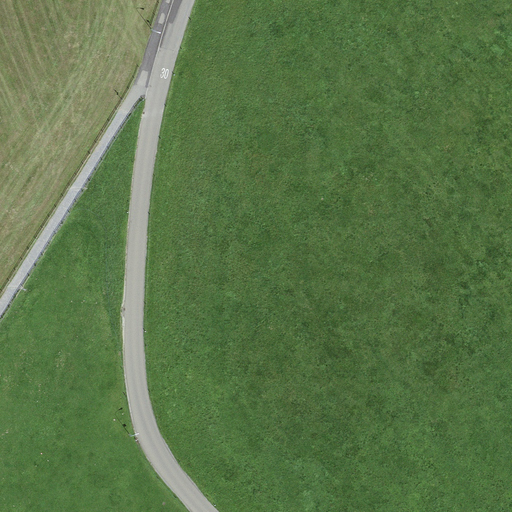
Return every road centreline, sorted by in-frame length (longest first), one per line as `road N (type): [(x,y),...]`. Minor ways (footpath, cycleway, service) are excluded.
road 1 (unclassified): [(187,0),(159,87),(141,195),(134,370),(146,435),(202,511)]
road 2 (track): [(0,306),(137,93)]
